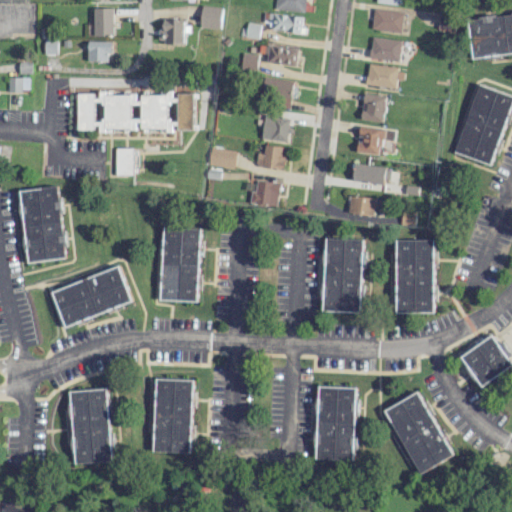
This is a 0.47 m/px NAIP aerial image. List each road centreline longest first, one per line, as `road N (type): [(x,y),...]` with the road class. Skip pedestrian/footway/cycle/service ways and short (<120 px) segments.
road 1 (residential): [(295,236),(242,231),(233,239),(228,446),(236,455),(294,449),(295,236)]
road 2 (residential): [(511,444),(448,387),(432,343),(395,349),(116,339),(22,378)]
road 3 (residential): [(338,0),(315,208)]
road 4 (residential): [(0,278),(22,378),(23,464)]
road 5 (residential): [(511,171),(474,286)]
